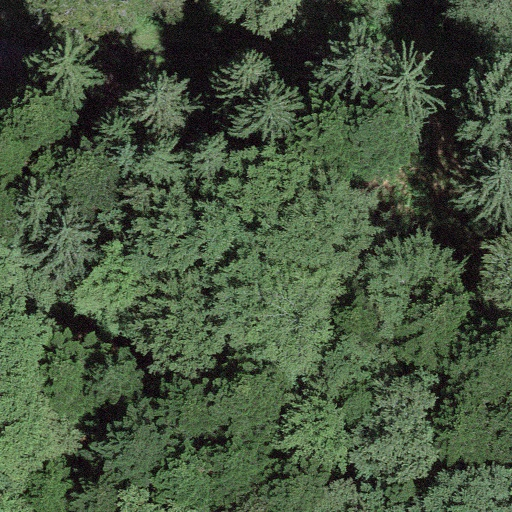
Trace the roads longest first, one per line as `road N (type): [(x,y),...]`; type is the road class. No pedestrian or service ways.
road 1 (track): [(0,33),(181,105),(511,306)]
road 2 (track): [(0,19),(312,98),(511,106)]
